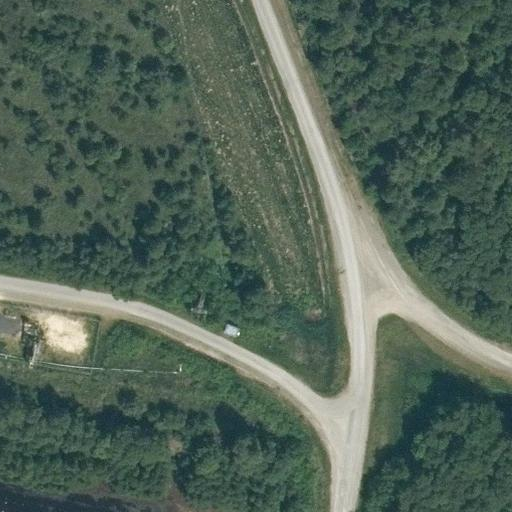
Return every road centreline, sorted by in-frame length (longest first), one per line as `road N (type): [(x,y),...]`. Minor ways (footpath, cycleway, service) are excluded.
road 1 (unclassified): [(263,0),(349,248),(360,328),(345,511)]
road 2 (track): [(350,478),(325,407),(290,375),(218,333),(129,297),(0,274)]
road 3 (track): [(511,358),(414,307),(363,249),(337,204)]
